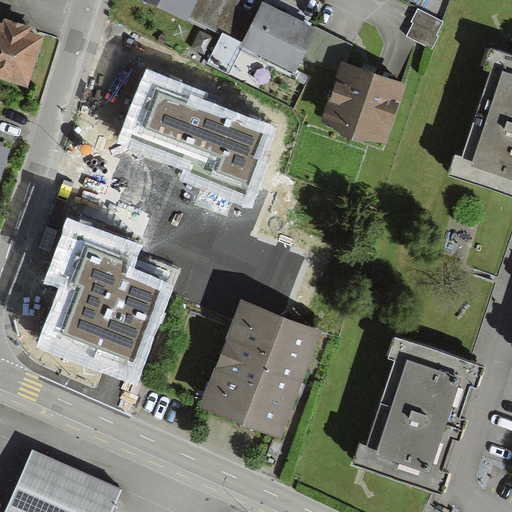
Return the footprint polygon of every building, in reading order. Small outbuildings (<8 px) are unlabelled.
[(153,0),(242,39),(253,14),(233,5),(235,1),(233,0),(153,0)] [(347,47),(266,3),(243,44),(295,72),(306,53),(336,69),(347,47)] [(443,21),(419,10),(407,38),(431,49),(443,21)] [(0,22),(0,73),(28,83),(43,38),(0,22)] [(442,176),(511,199),(511,58),(483,49),(475,70),(483,73),(454,157),(449,156),(442,176)] [(346,67),(328,119),(387,139),(405,86),(346,67)] [(205,93),(147,70),(117,144),(186,171),(182,181),(250,208),(267,163),(264,162),(277,129),(202,100),(205,93)] [(141,246),(68,218),(44,281),(60,287),(38,345),(135,382),(172,286),(132,270),(141,246)] [(247,303),(209,405),(285,433),(322,331),(247,303)] [(346,464),(433,494),(439,478),(433,476),(447,436),(453,438),(458,421),(452,419),(464,382),(472,384),(478,368),(387,337),(379,358),(387,361),(358,446),(353,444),(346,464)] [(109,511),(119,491),(35,455),(9,511),(109,511)]
